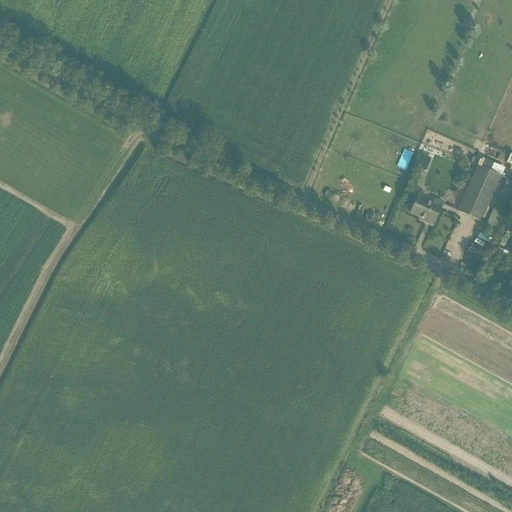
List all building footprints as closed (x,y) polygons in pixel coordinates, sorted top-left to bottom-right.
[(421,156),(417,168),(426,171),(430,160),(421,156)] [(457,211),(481,222),(485,213),(501,177),(478,166),(461,202),(457,211)] [(511,181),(506,179),(483,232),(492,236),(511,191),(511,181)] [(410,214),(422,219),(425,220),(424,222),(433,226),(437,217),(443,204),(434,201),(432,205),(429,203),(417,198),(414,204),(410,214)] [(361,223),(363,218),(332,204),(330,209),(361,223)] [(495,253),(504,258),(511,243),(511,228),(509,227),(505,235),(495,253)] [(451,243),(453,249),(461,247),(458,240),(451,243)]
